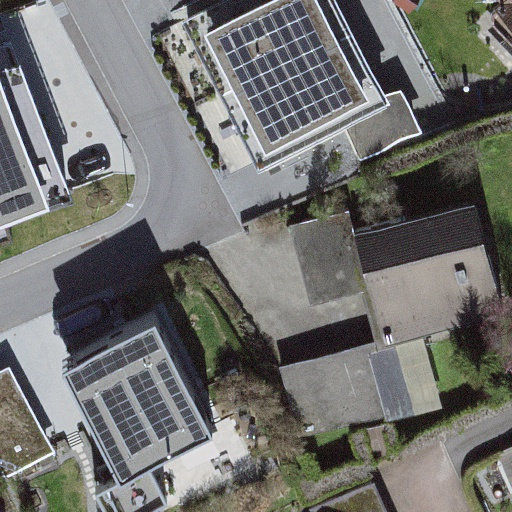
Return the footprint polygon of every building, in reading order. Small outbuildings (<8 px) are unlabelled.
[(290,0),(213,0),(183,17),(265,165),(354,116),(290,0)] [(0,225),(84,195),(35,65),(0,78),(0,225)] [(484,204),(363,234),(390,345),(511,315),(484,204)] [(342,218),(288,235),(311,308),(366,291),(342,218)] [(163,316),(74,359),(130,475),(101,488),(112,511),(170,511),(157,484),(228,450),(163,316)] [(291,384),(310,451),(447,413),(429,346),(291,384)] [(15,377),(0,384),(0,476),(1,478),(52,454),(15,377)] [(307,511),(382,511),(369,479),(305,507),(307,511)]
